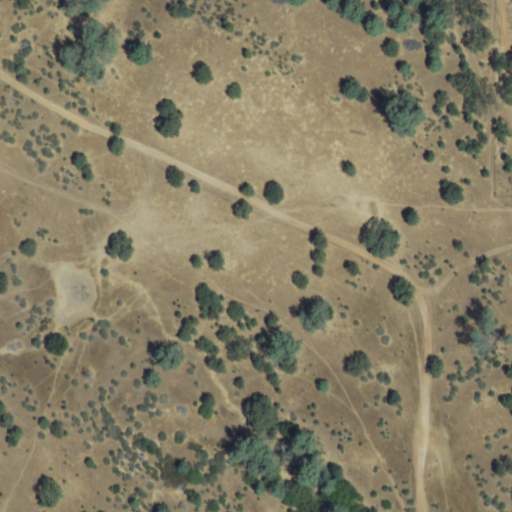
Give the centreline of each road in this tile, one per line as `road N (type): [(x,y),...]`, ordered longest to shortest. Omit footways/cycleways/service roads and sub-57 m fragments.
road 1 (residential): [(0,78),(408,281),(425,313),(431,363),(424,511)]
road 2 (residential): [(511,112),(474,51),(458,0)]
